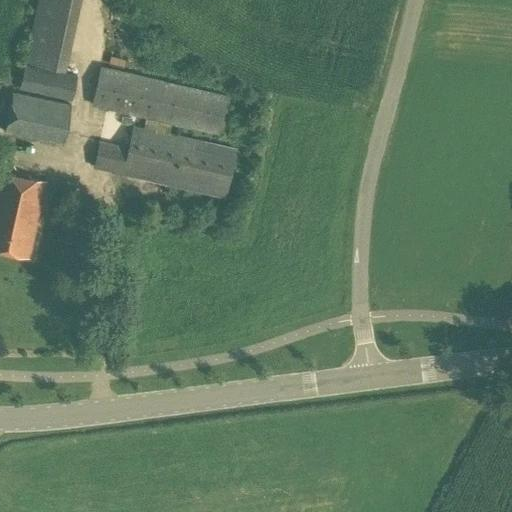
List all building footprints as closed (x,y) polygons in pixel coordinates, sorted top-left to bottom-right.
[(64,71),(79,0),(36,0),(24,62),(64,71)] [(71,101),(77,76),(24,64),(18,89),(71,101)] [(217,131),(225,94),(100,66),(92,103),(146,116),(143,128),(133,125),(128,147),(99,140),(93,165),(223,195),(234,148),(167,133),(169,120),(217,131)] [(62,145),(71,104),(12,91),(3,132),(62,145)] [(0,249),(27,255),(44,180),(0,170),(0,249)]
